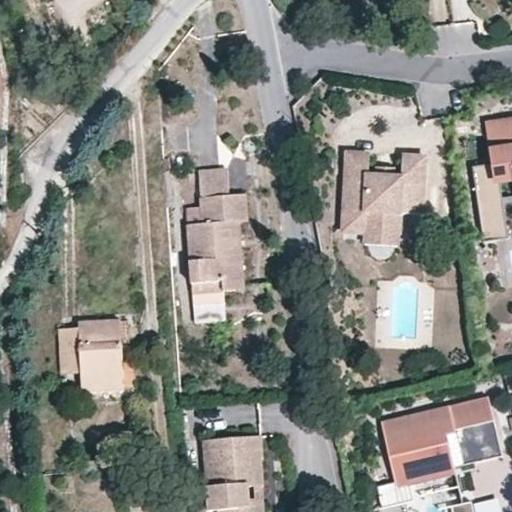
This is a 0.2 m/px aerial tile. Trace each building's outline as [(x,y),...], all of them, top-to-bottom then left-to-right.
[(511,115),(481,121),(487,158),(491,182),(503,180),(511,178),(511,115)] [(395,176),(376,176),(369,175),(369,155),(346,153),(342,232),(365,233),(399,235),(400,213),(423,215),(427,158),(403,156),(401,177),(395,176)] [(491,182),(487,158),(474,160),(486,234),(511,230),(503,180),(491,182)] [(378,166),(376,176),(395,176),(396,168),(378,166)] [(202,176),(203,198),(233,197),(232,174),(202,176)] [(233,197),(203,198),(204,224),(189,225),(193,284),(222,282),(223,291),(243,290),(241,248),(232,248),(231,225),(239,224),(248,223),(245,196),(233,197)] [(241,248),(239,224),(231,225),(232,248),(241,248)] [(399,235),(365,233),(364,245),(398,248),(399,235)] [(222,282),(193,284),(193,293),(223,291),(222,282)] [(117,320),(78,322),(78,329),(56,331),(58,374),(79,373),(81,394),(121,391),(117,320)] [(506,458),(492,399),(385,423),(398,483),(381,487),(385,509),(417,501),(413,485),(460,475),(458,469),(455,457),(463,455),(466,467),(506,458)] [(246,486),(261,485),(264,485),(261,460),(262,459),(261,436),(204,441),(209,510),(218,510),(218,511),(258,511),(258,507),(248,508),(246,486)] [(466,467),(463,455),(455,457),(458,469),(466,467)] [(262,511),(261,485),(246,486),(248,508),(258,507),(258,511),(262,511)] [(478,511),(477,503),(466,505),(456,508),(456,511),(478,511)]
